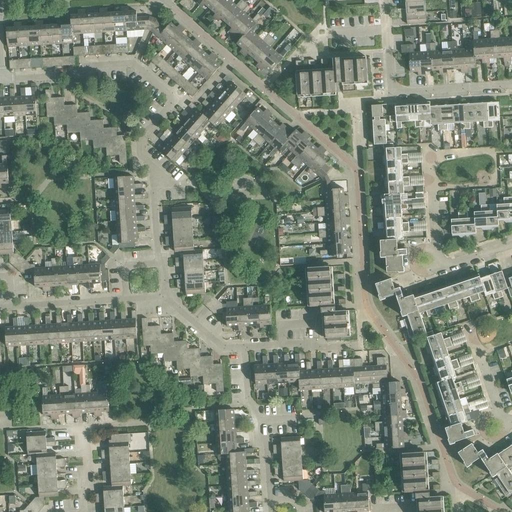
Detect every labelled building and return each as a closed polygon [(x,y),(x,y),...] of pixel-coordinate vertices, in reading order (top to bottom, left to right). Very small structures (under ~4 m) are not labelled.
[(205,4),(210,9),(218,0),(203,0),(199,5),(202,8),(205,4)] [(213,17),(216,20),(231,2),(228,0),(218,0),(210,9),(216,14),(213,17)] [(221,18),(227,23),(245,3),(241,0),(240,0),(236,6),(231,2),(216,20),(218,22),(221,18)] [(398,10),(398,14),(425,12),(425,2),(406,3),(406,10),(402,10),(402,9),(398,10)] [(229,31),(232,34),(247,16),(243,12),(248,6),(245,3),(227,23),(232,28),(229,31)] [(128,7),(125,8),(126,31),(145,30),(149,17),(148,17),(137,18),(136,11),(129,12),(128,7)] [(481,7),(472,7),(472,16),(481,16),(481,7)] [(121,12),(114,13),(115,32),(126,31),(125,8),(121,8),(121,12)] [(493,8),(485,8),(486,17),(494,16),(493,8)] [(100,14),(93,14),(94,33),(105,32),(103,9),(100,9),(100,14)] [(107,9),(103,9),(105,32),(115,32),(114,13),(107,13),(107,9)] [(71,16),(71,24),(72,24),(72,35),(73,34),(83,34),(82,10),(78,11),(78,15),(71,16)] [(85,10),(82,10),(83,34),(94,33),(93,14),(85,15),(85,10)] [(425,12),(398,14),(398,19),(403,18),(407,18),(407,25),(426,24),(425,12)] [(237,33),(243,37),(243,38),(255,23),(261,17),(258,14),(252,20),(247,16),(232,34),(234,36),(237,33)] [(57,25),(50,25),(51,44),(62,44),(61,20),(57,20),(57,25)] [(64,20),(61,20),(62,44),(73,43),(73,34),(72,35),(72,24),(71,24),(64,24),(64,20)] [(153,32),(167,45),(182,27),(180,25),(177,28),(171,23),(166,28),(158,20),(157,20),(153,32)] [(43,21),(39,22),(41,45),(51,44),(50,25),(43,26),(43,21)] [(36,26),(29,27),(30,46),(41,45),(39,22),(36,22),(36,26)] [(19,47),(18,23),(14,23),(14,28),(7,28),(8,47),(19,47)] [(21,23),(18,23),(19,47),(30,46),(29,27),(21,27),(21,23)] [(240,52),(242,54),(258,37),(253,33),(259,26),(255,23),(243,38),(243,37),(237,44),(243,49),(240,52)] [(167,45),(175,52),(187,38),(182,33),(185,29),(182,27),(167,45)] [(499,30),(495,31),(496,58),(504,58),(504,62),(507,62),(506,38),(500,39),(499,30)] [(490,39),(484,40),(486,63),(489,63),(489,59),(496,58),(495,31),(490,31),(490,39)] [(473,32),(474,40),(475,59),(482,59),(482,64),(486,63),(484,40),(478,40),(478,32),(473,32)] [(248,53),(253,58),(272,37),(268,34),(263,41),(258,37),(242,54),(245,57),(248,53)] [(256,66),(259,69),(274,51),(269,47),(275,40),(272,37),(253,58),(259,63),(256,66)] [(175,52),(183,59),(198,41),(196,39),(193,42),(187,38),(175,52)] [(469,49),(463,50),(465,73),(468,73),(468,68),(476,68),(475,59),(474,40),(469,41),(469,49)] [(183,59),(191,66),(204,52),(198,47),(201,44),(198,41),(183,59)] [(448,51),(442,51),(443,75),(447,74),(447,70),(454,69),(452,42),(447,42),(448,51)] [(457,42),(452,42),(454,69),(461,69),(461,73),(465,73),(463,50),(457,50),(457,42)] [(426,52),(420,53),(422,76),(425,76),(425,71),(432,71),(430,43),(426,43),(426,44),(426,52)] [(431,43),(430,43),(432,71),(439,70),(440,75),(443,75),(442,51),(436,52),(435,43),(431,43)] [(422,76),(420,53),(414,53),(413,44),(409,45),(409,53),(410,72),(418,72),(418,76),(422,76)] [(274,51),(259,69),(261,71),(264,68),(270,73),(282,58),(288,52),(288,51),(284,48),(279,55),(274,51)] [(191,66),(199,73),(215,56),(212,53),(209,57),(204,52),(191,66)] [(159,54),(152,62),(156,66),(157,66),(163,59),(164,58),(159,54)] [(215,56),(199,73),(207,81),(220,66),(214,61),(217,58),(215,56)] [(296,74),(297,95),(298,95),(336,93),(336,83),(342,83),(343,92),(373,90),(372,73),(367,74),(367,69),(367,60),(367,59),(341,61),(341,58),(334,59),(333,59),(334,71),(296,74)] [(157,66),(160,69),(166,62),(163,59),(157,66)] [(165,73),(168,76),(174,69),(171,66),(165,73)] [(168,76),(172,80),(173,80),(179,73),(174,69),(168,76)] [(173,80),(176,83),(183,76),(179,73),(173,80)] [(229,85),(225,89),(224,91),(239,103),(246,95),(232,82),(233,81),(226,76),(223,79),(229,85)] [(181,87),(184,90),(191,83),(187,80),(181,87)] [(222,93),(218,98),(217,99),(232,111),(239,103),(224,91),(225,89),(219,84),(216,87),(222,93)] [(32,96),(25,97),(24,97),(25,116),(36,115),(35,96),(36,96),(36,87),(31,88),(32,96)] [(195,87),(189,94),(192,97),(199,90),(195,87)] [(21,97),(15,97),(13,97),(14,117),(25,116),(24,97),(25,97),(25,88),(20,88),(21,97)] [(10,98),(4,98),(2,98),(4,117),(14,117),(13,97),(15,97),(14,89),(10,89),(10,98)] [(54,126),(61,125),(59,98),(51,98),(50,90),(46,90),(47,118),(54,117),(54,126)] [(215,101),(211,106),(210,107),(224,119),(232,111),(217,99),(218,98),(212,92),(209,95),(215,101)] [(68,133),(74,133),(72,105),(64,106),(63,98),(59,98),(61,125),(67,125),(68,133)] [(208,109),(203,115),(211,122),(217,128),(224,119),(210,107),(211,106),(205,100),(201,103),(208,109)] [(424,121),(430,120),(430,107),(430,102),(418,103),(419,127),(424,127),(424,121)] [(498,102),(487,103),(488,128),(493,127),(492,121),(499,121),(498,102)] [(194,112),(190,116),(189,117),(204,130),(211,122),(203,115),(197,109),(198,108),(191,103),(188,106),(194,112)] [(401,122),(408,122),(407,103),(396,104),(394,104),(394,105),(395,104),(397,129),(401,129),(401,122)] [(415,128),(419,127),(418,103),(407,103),(408,122),(415,121),(415,128)] [(487,103),(475,104),(476,122),(483,122),(484,128),(488,128),(487,103)] [(464,104),(452,105),(454,124),(460,123),(461,129),(465,129),(464,104)] [(475,104),(464,104),(465,129),(470,129),(469,123),(476,122),(475,104)] [(81,141),(87,140),(85,113),(77,114),(77,105),(72,105),(74,133),(80,132),(81,141)] [(386,144),(387,148),(393,148),(393,144),(387,144),(385,120),(384,120),(384,116),(383,117),(382,105),(383,105),(371,105),(372,118),(373,118),(373,117),(379,117),(380,120),(373,120),(372,120),(373,134),(374,145),(386,144)] [(452,105),(441,106),(443,131),(447,130),(447,124),(454,124),(452,105)] [(430,120),(431,125),(438,125),(438,131),(443,131),(441,106),(430,107),(430,120)] [(249,126),(254,130),(269,112),(266,110),(263,113),(258,108),(245,122),(245,123),(240,129),(243,132),(249,126)] [(187,120),(183,124),(182,125),(197,138),(204,130),(189,117),(190,116),(184,111),(181,114),(187,120)] [(253,140),(256,143),(274,122),(269,118),(272,114),(269,112),(254,130),(258,134),(253,140)] [(94,148),(100,148),(98,121),(90,121),(90,113),(85,113),(87,140),(93,140),(94,148)] [(180,128),(176,132),(175,134),(190,146),(197,138),(182,125),(183,124),(177,119),(174,122),(180,128)] [(107,156),(113,156),(111,128),(103,129),(103,120),(98,121),(100,148),(106,148),(107,156)] [(265,140),(270,144),(285,126),(283,124),(280,127),(274,122),(256,143),(259,146),(265,140)] [(272,157),(278,151),(290,137),(285,132),(288,129),(285,126),(270,144),(274,148),(269,154),(272,157)] [(173,136),(169,141),(168,142),(182,154),(190,146),(175,134),(176,132),(170,127),(167,130),(173,136)] [(111,128),(113,156),(120,155),(120,164),(127,163),(125,136),(116,136),(116,128),(111,128)] [(287,148),(292,152),(307,134),(305,132),(302,135),(296,130),(290,137),(278,151),(281,154),(287,148)] [(222,133),(219,136),(225,141),(230,140),(222,133)] [(291,162),(294,165),(312,145),(307,140),(310,136),(307,134),(292,152),(296,156),(291,162)] [(168,142),(169,141),(163,135),(160,138),(166,144),(161,150),(175,163),(182,154),(168,142)] [(303,162),(308,166),(323,148),(321,146),(318,149),(312,145),(294,165),(297,168),(298,168),(303,162)] [(383,157),(383,161),(408,159),(407,154),(401,155),(401,147),(393,148),(387,148),(386,148),(386,154),(383,157)] [(308,166),(322,179),(332,168),(331,168),(324,164),(329,159),(323,154),(326,151),(323,148),(308,166)] [(2,164),(0,164),(0,188),(1,188),(1,184),(8,183),(7,164),(6,156),(2,156),(2,164)] [(387,167),(387,172),(402,171),(402,164),(408,164),(408,159),(383,161),(383,164),(387,167)] [(384,180),(385,183),(409,182),(409,177),(403,178),(402,171),(387,172),(388,176),(384,180)] [(114,178),(115,189),(134,188),(134,189),(142,188),(142,184),(134,184),(133,177),(114,178)] [(324,182),(325,201),(349,199),(348,196),(344,196),(343,189),(330,190),(330,182),(324,182)] [(387,194),(389,194),(400,194),(404,194),(403,187),(409,186),(409,182),(385,183),(385,187),(389,190),(389,194),(387,194)] [(115,189),(115,200),(134,198),(134,200),(143,199),(143,195),(134,195),(134,189),(134,188),(115,189)] [(382,195),(382,206),(407,205),(407,200),(401,201),(400,194),(389,194),(387,194),(382,195)] [(115,200),(116,210),(135,209),(135,211),(144,210),(143,205),(135,206),(134,200),(134,198),(115,200)] [(497,205),(497,211),(498,220),(498,219),(502,219),(506,223),(509,222),(508,198),(503,198),(503,204),(497,205)] [(317,208),(317,212),(345,210),(344,203),(349,203),(349,199),(325,201),(325,207),(317,208)] [(382,206),(383,218),(402,216),(401,210),(407,209),(407,205),(382,206)] [(473,212),(474,218),(474,227),(475,227),(479,227),(483,230),(486,230),(485,205),(480,205),(480,212),(473,212)] [(489,205),(485,205),(486,230),(489,230),(493,226),(498,225),(498,219),(498,220),(497,211),(489,211),(489,205)] [(164,216),(164,220),(192,218),(191,207),(183,208),(172,208),(172,215),(168,216),(168,215),(164,216)] [(116,210),(117,221),(136,220),(136,221),(144,221),(144,216),(136,217),(135,211),(135,209),(116,210)] [(0,221),(11,221),(10,210),(0,210),(0,221)] [(326,216),(326,223),(350,221),(350,217),(345,218),(345,210),(317,212),(318,217),(326,216)] [(467,212),(462,213),(464,237),(467,237),(471,233),(475,233),(475,227),(474,227),(474,218),(467,219),(467,212)] [(464,237),(462,213),(458,213),(458,219),(451,220),(452,234),(457,234),(461,237),(464,237)] [(383,218),(384,229),(409,227),(408,223),(402,223),(402,216),(383,218)] [(173,224),(173,230),(192,229),(192,218),(164,220),(164,225),(169,224),(173,224)] [(117,221),(117,232),(136,231),(137,232),(145,232),(145,227),(136,228),(136,221),(136,220),(117,221)] [(0,232),(12,232),(11,221),(0,221),(0,232)] [(318,229),(319,234),(346,232),(346,225),(350,224),(350,221),(326,223),(327,229),(318,229)] [(384,233),(385,240),(397,240),(403,240),(403,232),(409,232),(409,227),(384,229),(384,230),(383,230),(383,233),(384,233)] [(165,237),(165,242),(193,240),(192,229),(173,230),(174,237),(170,237),(165,237)] [(136,231),(117,232),(118,243),(137,242),(137,232),(136,231)] [(0,243),(13,243),(12,232),(0,232),(0,243)] [(327,238),(328,244),(351,242),(351,239),(347,239),(346,232),(319,234),(319,238),(327,238)] [(175,252),(183,252),(183,251),(194,251),(194,250),(193,240),(165,242),(166,246),(170,246),(170,245),(174,245),(175,252)] [(385,240),(380,240),(381,257),(386,257),(387,272),(403,271),(402,255),(407,255),(406,249),(397,250),(397,240),(385,240)] [(351,242),(328,244),(328,250),(320,251),(320,255),(329,255),(348,254),(347,246),(352,246),(351,242)] [(0,254),(9,254),(13,254),(13,243),(0,243),(0,254)] [(114,245),(109,251),(113,254),(119,248),(119,245),(114,245)] [(175,258),(175,263),(203,261),(202,250),(194,250),(194,251),(183,251),(183,252),(184,258),(180,258),(175,258)] [(13,254),(9,254),(9,263),(10,263),(14,267),(22,257),(17,253),(13,254)] [(99,264),(88,265),(90,288),(94,288),(93,284),(101,283),(101,281),(109,281),(108,270),(105,270),(105,264),(110,258),(106,254),(101,260),(102,264),(100,265),(99,264)] [(73,266),(67,266),(68,290),(72,290),(72,285),(79,285),(77,257),(72,257),(73,266)] [(82,257),(77,257),(79,285),(86,284),(86,289),(90,288),(88,265),(82,265),(82,257)] [(60,258),(56,259),(57,286),(65,286),(65,290),(68,290),(67,266),(61,267),(60,258)] [(51,267),(45,268),(47,291),(50,291),(50,287),(57,286),(56,259),(51,259),(51,267)] [(22,274),(34,273),(34,269),(35,268),(35,264),(30,265),(26,261),(17,270),(21,273),(21,274),(22,274)] [(184,266),(185,273),(204,272),(203,261),(175,263),(176,267),(180,267),(184,266)] [(329,267),(308,268),(308,269),(310,306),(310,307),(321,306),(322,313),(325,313),(326,338),(327,338),(340,337),(341,342),(357,341),(356,310),(346,311),(335,311),(335,304),(332,304),(329,267)] [(34,269),(34,273),(35,288),(43,287),(43,292),(47,291),(45,268),(35,268),(34,269)] [(491,275),(499,298),(503,297),(501,291),(508,289),(502,271),(491,275)] [(177,280),(177,284),(205,282),(204,272),(185,273),(185,280),(181,280),(177,280)] [(467,278),(475,301),(480,300),(478,294),(484,292),(480,279),(479,274),(467,278)] [(484,292),(485,296),(492,294),(494,300),(499,298),(491,275),(480,279),(484,292)] [(396,296),(398,300),(403,298),(404,298),(406,297),(404,290),(401,291),(400,287),(395,289),(391,278),(375,284),(381,299),(393,295),(394,297),(394,296),(396,296)] [(457,281),(463,299),(469,297),(471,303),(475,301),(467,278),(457,281)] [(446,285),(454,308),(458,307),(456,301),(463,299),(457,281),(446,285)] [(186,295),(201,294),(205,294),(205,293),(205,282),(177,284),(177,289),(182,288),(186,288),(186,295)] [(435,289),(441,306),(447,304),(449,310),(454,308),(446,285),(435,289)] [(424,292),(432,316),(436,314),(434,308),(441,306),(435,289),(424,292)] [(413,296),(418,310),(419,313),(420,313),(426,311),(428,317),(432,316),(424,292),(414,296),(413,296)] [(205,294),(201,294),(201,303),(202,303),(206,306),(214,297),(209,293),(205,293),(205,294)] [(407,314),(418,310),(413,296),(414,296),(413,295),(406,297),(404,298),(403,298),(398,300),(402,312),(403,312),(403,311),(404,311),(407,312),(407,314)] [(265,306),(259,306),(260,330),(264,329),(264,325),(271,324),(270,305),(269,297),(264,297),(265,306)] [(243,307),(237,308),(239,331),(242,331),(242,326),(249,326),(247,298),(243,299),(243,307)] [(252,298),(247,298),(249,326),(257,325),(257,330),(260,330),(259,306),(253,307),(252,298)] [(223,313),(226,313),(226,308),(227,308),(226,304),(222,304),(217,300),(209,310),(213,313),(213,314),(222,313),(223,313)] [(226,308),(226,313),(227,320),(227,327),(235,327),(235,331),(239,331),(237,308),(227,308),(226,308)] [(427,337),(434,335),(432,331),(426,333),(420,313),(419,313),(418,310),(407,314),(409,320),(407,323),(410,325),(411,326),(409,330),(413,331),(415,337),(426,333),(427,337)] [(121,320),(115,320),(114,321),(115,340),(126,339),(124,320),(126,320),(125,311),(121,312),(121,320)] [(132,319),(126,320),(124,320),(126,339),(137,338),(135,319),(137,319),(136,311),(131,311),(132,319)] [(111,321),(104,321),(103,321),(104,340),(115,340),(114,321),(115,320),(115,312),(110,312),(111,321)] [(89,322),(83,323),(81,323),(83,342),(93,341),(92,322),(94,322),(93,313),(88,314),(89,322)] [(100,321),(94,322),(92,322),(93,341),(104,340),(103,321),(104,321),(104,313),(99,313),(100,321)] [(78,323),(72,323),(70,323),(72,342),(83,342),(81,323),(83,323),(82,314),(78,314),(78,323)] [(57,324),(50,325),(49,325),(50,344),(61,343),(60,324),(61,324),(61,315),(56,316),(57,324)] [(67,324),(61,324),(60,324),(61,343),(72,342),(70,323),(72,323),(71,315),(67,315),(67,324)] [(46,325),(40,325),(38,325),(39,345),(50,344),(49,325),(50,325),(50,316),(45,316),(46,325)] [(35,326),(29,326),(27,326),(29,345),(39,345),(38,325),(40,325),(39,317),(34,317),(35,326)] [(17,327),(18,327),(18,318),(13,319),(13,327),(5,328),(7,347),(18,346),(17,327)] [(24,326),(18,327),(17,327),(18,346),(29,345),(27,326),(29,326),(28,318),(24,318),(24,326)] [(151,354),(157,354),(156,326),(148,327),(147,318),(142,319),(144,346),(151,346),(151,354)] [(164,362),(171,361),(169,334),(161,334),(160,326),(156,326),(157,354),(164,353),(164,362)] [(426,347),(427,350),(451,342),(449,338),(443,340),(441,333),(434,335),(427,337),(427,338),(428,342),(426,347)] [(177,369),(184,369),(182,341),(174,342),(173,334),(169,334),(171,361),(177,361),(177,369)] [(190,377),(197,376),(195,349),(187,350),(186,341),(182,341),(184,369),(190,368),(190,377)] [(433,355),(434,360),(448,355),(446,348),(452,346),(451,342),(427,350),(428,353),(433,355)] [(204,384),(210,384),(208,357),(200,357),(199,349),(195,349),(197,376),(203,376),(204,384)] [(504,349),(498,351),(500,359),(506,357),(504,349)] [(289,382),(299,382),(300,382),(299,371),(299,363),(300,363),(299,354),(295,354),(295,363),(289,363),(288,363),(289,382)] [(267,384),(278,383),(277,364),(278,364),(278,355),(273,356),(274,364),(267,365),(266,365),(267,384)] [(278,383),(289,382),(288,363),(289,363),(289,355),(284,355),(284,364),(278,364),(277,364),(278,383)] [(433,368),(434,372),(458,364),(457,359),(451,361),(448,355),(434,360),(436,364),(433,368)] [(208,357),(210,384),(216,384),(217,392),(223,392),(221,364),(213,365),(212,356),(208,357)] [(256,385),(267,384),(266,365),(267,365),(267,356),(262,356),(263,365),(255,365),(256,385)] [(354,385),(372,384),(381,383),(387,383),(385,357),(376,357),(377,366),(362,367),(361,358),(353,359),(354,367),(353,368),(354,385)] [(354,387),(354,385),(353,368),(354,367),(353,359),(349,359),(349,368),(343,368),(342,368),(343,388),(354,387)] [(322,389),(332,388),(331,369),(333,369),(332,360),(327,361),(328,369),(322,370),(320,370),(322,389)] [(332,388),(343,388),(342,368),(343,368),(343,360),(338,360),(339,369),(333,369),(331,369),(332,388)] [(311,390),(322,389),(320,370),(322,370),(321,361),(317,361),(317,370),(311,370),(310,370),(311,390)] [(300,390),(311,390),(310,370),(311,370),(310,362),(306,362),(306,371),(299,371),(300,382),(299,382),(300,390)] [(440,377),(441,381),(442,381),(452,378),(456,377),(454,370),(459,368),(458,364),(434,372),(436,375),(440,377)] [(435,383),(438,394),(462,386),(460,382),(454,384),(452,378),(442,381),(441,381),(435,383)] [(381,388),(381,394),(405,393),(405,389),(400,389),(400,382),(387,383),(381,383),(372,384),(372,389),(381,388)] [(103,392),(97,393),(98,416),(102,416),(101,412),(109,411),(108,392),(107,392),(107,384),(102,384),(103,392)] [(81,394),(75,394),(77,418),(80,418),(80,413),(87,413),(85,385),(81,385),(81,394)] [(90,385),(85,385),(87,413),(94,412),(95,417),(98,416),(97,393),(90,393),(90,385)] [(60,395),(53,396),(55,419),(59,419),(58,414),(65,414),(64,386),(59,387),(60,395)] [(68,386),(64,386),(65,414),(73,414),(73,418),(77,418),(75,394),(69,395),(68,386)] [(438,394),(442,405),(460,399),(457,393),(463,391),(462,386),(438,394)] [(55,419),(53,396),(47,396),(47,388),(42,388),(43,396),(42,396),(44,415),(51,415),(51,419),(55,419)] [(287,389),(279,389),(279,398),(287,397),(287,389)] [(373,401),(374,406),(401,404),(401,397),(405,396),(405,393),(381,394),(382,400),(373,401)] [(442,405),(446,416),(469,408),(468,404),(462,406),(460,399),(442,405)] [(382,410),(383,416),(406,414),(406,411),(401,411),(401,404),(374,406),(374,410),(382,410)] [(447,420),(449,426),(449,427),(461,423),(467,421),(465,414),(471,412),(469,408),(446,416),(446,417),(445,417),(446,420),(447,420)] [(215,411),(215,422),(234,420),(234,422),(243,421),(243,417),(234,417),(234,409),(215,411)] [(471,412),(465,414),(467,421),(477,418),(479,413),(478,411),(478,410),(476,410),(471,412)] [(375,422),(375,427),(402,425),(402,418),(406,418),(406,414),(383,416),(383,422),(375,422)] [(215,422),(216,433),(235,431),(235,433),(244,432),(243,428),(235,428),(234,422),(234,420),(215,422)] [(449,427),(449,426),(445,428),(450,444),(475,435),(473,430),(464,432),(461,423),(449,427)] [(384,431),(384,437),(408,436),(407,432),(403,433),(402,425),(375,427),(375,432),(384,431)] [(26,433),(27,444),(55,442),(54,437),(50,438),(46,438),(45,431),(26,433)] [(216,433),(217,443),(236,442),(236,444),(244,443),(244,438),(236,439),(235,433),(235,431),(216,433)] [(101,450),(101,455),(129,453),(128,443),(131,442),(130,434),(111,435),(112,443),(109,443),(110,450),(106,450),(101,450)] [(408,436),(384,437),(385,443),(376,444),(376,449),(385,448),(404,447),(403,440),(408,439),(408,436)] [(273,445),(273,450),(301,448),(300,437),(281,438),(281,445),(277,445),(273,445)] [(28,455),(36,454),(47,453),(46,447),(50,446),(51,447),(55,446),(55,442),(27,444),(28,455)] [(217,454),(226,454),(236,453),(236,444),(236,442),(217,443),(217,454)] [(493,477),(497,474),(496,473),(506,467),(498,454),(497,453),(491,457),(487,451),(485,452),(483,449),(478,453),(472,443),(458,452),(467,466),(480,457),(490,472),(490,473),(493,477)] [(282,453),(282,460),(301,459),(301,448),(273,450),(273,454),(278,454),(278,453),(282,453)] [(511,454),(507,448),(498,454),(506,467),(508,470),(508,469),(511,467),(511,454)] [(36,454),(37,465),(65,463),(64,459),(60,459),(56,459),(55,452),(47,453),(36,454)] [(226,454),(227,464),(246,463),(246,465),(254,464),(254,459),(245,460),(245,454),(245,452),(244,452),(236,453),(226,454)] [(424,452),(402,454),(405,492),(416,492),(416,499),(419,499),(419,511),(451,511),(450,496),(440,496),(430,497),(429,490),(426,490),(424,452)] [(110,458),(111,465),(129,464),(129,453),(101,455),(102,459),(106,459),(110,458)] [(274,467),(275,471),(302,469),(301,459),(282,460),(283,466),(279,467),(279,466),(274,467)] [(37,465),(38,475),(57,474),(56,468),(60,467),(60,468),(65,467),(65,463),(37,465)] [(227,464),(227,475),(246,474),(246,475),(255,475),(255,470),(246,471),(246,465),(246,463),(227,464)] [(102,472),(103,476),(130,475),(129,464),(111,465),(111,472),(107,472),(102,472)] [(494,480),(501,490),(505,487),(503,484),(511,477),(511,475),(508,469),(508,470),(506,467),(496,473),(497,474),(498,477),(494,480)] [(284,482),(298,481),(303,480),(302,469),(275,471),(275,476),(279,475),(283,475),(284,482)] [(38,475),(38,486),(66,484),(66,480),(61,480),(61,481),(57,481),(57,474),(38,475)] [(227,475),(228,486),(247,485),(247,486),(256,486),(255,481),(247,481),(246,475),(246,474),(227,475)] [(111,480),(112,486),(112,487),(122,486),(131,486),(130,475),(103,476),(103,481),(108,480),(111,480)] [(511,492),(511,477),(503,484),(505,487),(501,490),(505,497),(510,494),(511,492)] [(363,493),(357,493),(357,511),(361,511),(369,511),(367,492),(367,491),(373,490),(373,479),(366,480),(367,484),(362,484),(363,493)] [(303,480),(298,481),(299,490),(303,493),(311,484),(307,480),(303,480)] [(38,486),(39,497),(44,497),(58,496),(58,489),(62,489),(66,489),(66,484),(38,486)] [(228,486),(229,497),(248,495),(248,497),(256,496),(256,492),(248,492),(247,486),(247,485),(228,486)] [(341,494),(335,494),(336,511),(346,511),(345,485),(341,485),(341,494)] [(350,485),(345,485),(346,511),(357,511),(357,493),(350,493),(350,485)] [(95,494),(96,498),(123,497),(122,486),(112,487),(112,486),(103,487),(104,494),(100,494),(95,494)] [(311,500),(324,500),(324,495),(324,491),(320,491),(315,487),(307,497),(311,500)] [(324,495),(324,500),(324,511),(336,511),(335,494),(324,495)] [(229,497),(229,507),(248,506),(249,508),(257,507),(257,503),(248,503),(248,497),(248,495),(229,497)] [(39,497),(35,497),(31,502),(40,510),(44,506),(44,497),(39,497)] [(104,502),(105,509),(124,507),(123,497),(96,498),(96,503),(100,503),(100,502),(104,502)]
